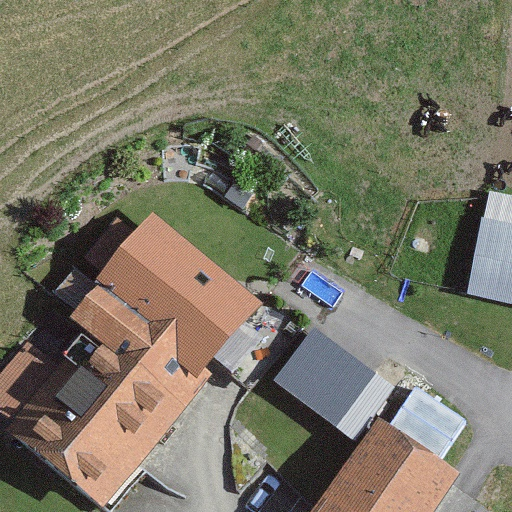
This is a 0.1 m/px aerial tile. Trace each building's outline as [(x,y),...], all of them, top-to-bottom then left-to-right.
[(511,200),(489,195),(468,295),(511,303),(511,200)] [(167,244),(9,427),(107,511),(115,511),(270,333),(167,244)] [(315,333),(276,387),(336,431),(375,376),(315,333)] [(414,389),(388,429),(439,462),(465,422),(414,389)] [(388,429),(380,424),(322,511),(434,511),(459,474),(439,462),(388,429)]
